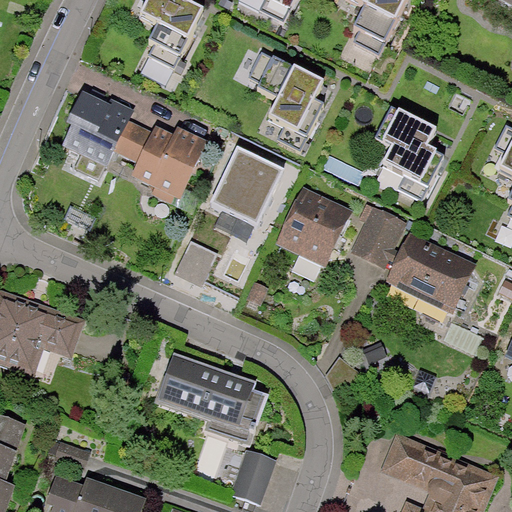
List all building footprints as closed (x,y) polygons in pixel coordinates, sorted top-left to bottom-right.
[(184,0),(145,0),(135,21),(155,31),(148,46),(154,49),(149,58),(175,71),(203,16),(182,5),(184,0)] [(260,0),(284,12),(290,0),(260,0)] [(340,0),(363,11),(353,30),(360,33),(353,45),(376,57),(405,0),(340,0)] [(511,0),(488,0),(511,11),(511,0)] [(320,88),(261,56),(245,85),(277,102),(265,123),(283,133),(277,145),(297,156),(319,115),(309,110),(320,88)] [(80,97),(64,129),(70,132),(61,151),(107,173),(115,157),(135,166),(128,179),(151,190),(148,197),(174,210),(206,145),(172,128),(168,137),(153,130),(150,135),(128,124),(134,112),(92,92),(88,101),(80,97)] [(434,137),(391,115),(376,144),(392,153),(385,167),(405,178),(400,191),(425,203),(447,162),(426,152),(434,137)] [(511,129),(508,127),(496,150),(509,156),(502,170),(511,174),(511,194),(510,198),(511,199),(511,210),(510,215),(511,215),(511,129)] [(351,215),(303,191),(274,248),(322,270),(351,215)] [(411,232),(370,211),(351,254),(394,272),(386,289),(452,320),(475,270),(407,239),(411,232)] [(511,282),(507,280),(501,294),(511,299),(511,282)] [(268,292),(254,285),(246,303),(260,310),(268,292)] [(84,325),(0,296),(0,366),(34,378),(42,353),(72,363),(84,325)] [(201,438),(247,455),(265,404),(248,398),(251,387),(169,358),(152,405),(206,424),(201,438)] [(339,362),(324,381),(332,396),(357,383),(355,375),(339,362)] [(22,428),(0,420),(0,511),(4,511),(12,490),(2,486),(22,428)] [(480,511),(493,484),(399,441),(384,474),(424,492),(424,497),(424,501),(427,504),(423,511),(422,511),(405,504),(400,511),(480,511)] [(90,456),(58,445),(52,464),(84,474),(90,456)] [(275,464),(247,455),(231,500),(259,509),(275,464)] [(142,511),(145,505),(86,483),(83,488),(56,478),(45,509),(52,511),(142,511)]
